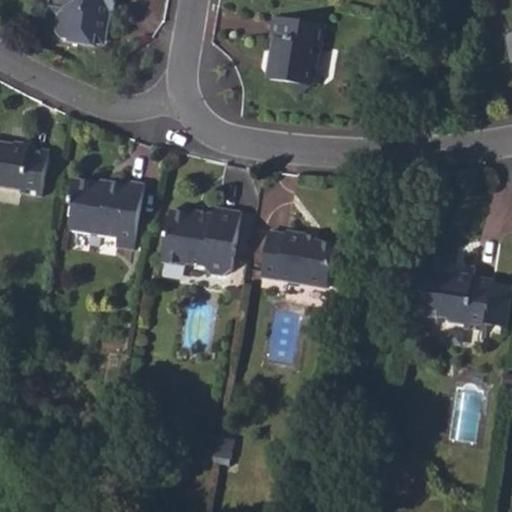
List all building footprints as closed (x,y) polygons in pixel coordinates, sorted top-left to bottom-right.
[(95,49),(96,37),(105,38),(107,28),(109,28),(114,0),(43,0),(42,8),(45,13),(55,15),(52,35),(58,42),(70,44),(69,48),(94,52),(95,49)] [(273,60),(288,82),(297,95),(319,80),(314,73),(318,47),(323,47),(326,25),(275,16),(272,38),(276,39),(273,60)] [(95,49),(103,51),(105,38),(96,37),(95,49)] [(269,79),(288,82),(273,60),(269,79)] [(22,149),(0,145),(0,186),(20,191),(19,196),(39,200),(47,154),(28,150),(22,149)] [(98,184),(74,179),(70,205),(73,209),(70,233),(116,241),(116,247),(133,251),(144,185),(128,182),(127,185),(109,182),(107,189),(98,187),(98,184)] [(98,184),(98,187),(107,189),(109,182),(99,180),(98,184)] [(162,263),(185,267),(185,263),(203,267),(208,276),(221,278),(232,272),(242,214),(216,209),(214,218),(172,212),(162,263)] [(306,243),(306,238),(288,235),(287,238),(269,235),(261,279),(327,291),(331,271),(336,272),(340,250),(317,245),(306,243)] [(425,295),(429,300),(427,315),(446,318),(450,322),(468,325),(467,330),(489,333),(490,326),(507,328),(511,289),(511,287),(496,285),(496,281),(475,278),(474,281),(458,279),(457,276),(439,273),(438,276),(428,275),(425,295)] [(200,457),(216,459),(219,439),(204,437),(200,457)] [(216,459),(231,462),(234,442),(219,439),(216,459)] [(199,465),(214,467),(216,459),(200,457),(199,465)] [(214,467),(229,470),(231,462),(216,459),(214,467)]
